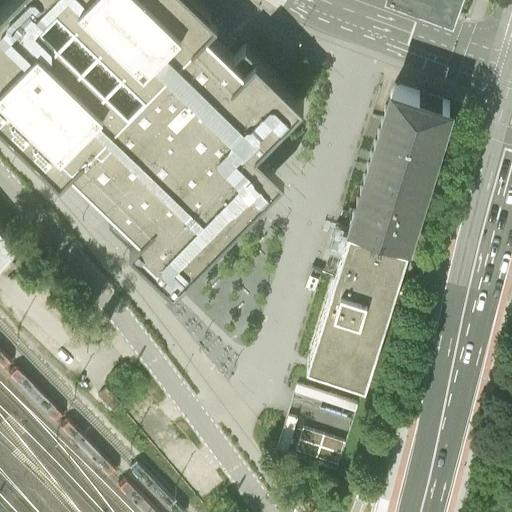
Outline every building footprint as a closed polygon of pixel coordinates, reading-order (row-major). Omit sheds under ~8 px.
[(8,0),(0,8),(0,114),(12,126),(32,146),(34,148),(52,166),(56,170),(66,159),(85,178),(97,190),(120,213),(109,224),(175,289),(186,278),(205,259),(228,236),(238,226),(255,209),(285,179),(281,175),(258,152),(266,143),(275,135),(307,104),(261,59),(249,47),(238,58),(231,51),(219,38),(211,30),(203,23),(214,12),(201,0),(8,0)] [(427,0),(454,10),(457,0),(427,0)] [(380,233),(408,241),(444,124),(442,124),(449,101),(417,91),(394,84),(388,102),(387,107),(384,106),(358,193),(349,223),(371,230),(380,233)] [(371,230),(349,223),(345,238),(340,252),(336,266),(332,280),(327,294),(323,308),(321,315),(320,317),(319,323),(316,332),(314,337),(311,346),(310,351),(306,362),(330,369),(335,371),(339,372),(365,380),(369,368),(373,354),(376,345),(378,340),(380,334),(382,326),(384,321),(386,312),(391,297),(393,291),(394,287),(395,283),(399,269),(404,255),(408,241),(380,233),(371,230)] [(0,270),(19,250),(0,229),(0,270)] [(305,287),(315,290),(321,270),(312,267),(305,287)] [(295,455),(337,467),(345,445),(302,432),(295,455)]
